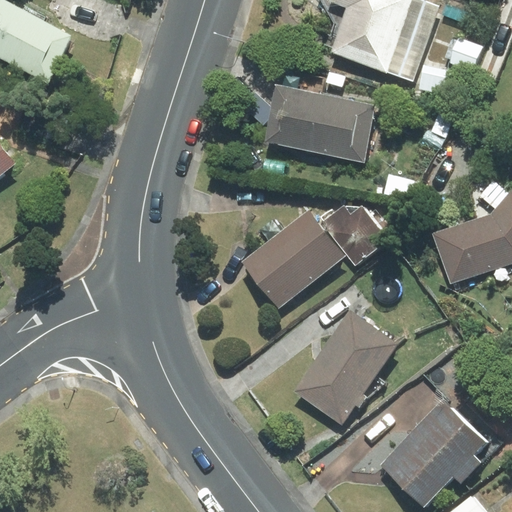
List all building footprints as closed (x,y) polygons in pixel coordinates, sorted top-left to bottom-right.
[(441,10),(413,0),(326,0),(323,8),(343,15),(329,54),(414,84),(441,10)] [(27,7),(21,16),(0,3),(0,60),(50,88),(74,45),(46,30),(51,20),(27,7)] [(328,81),(282,74),(280,91),(274,90),(265,153),(366,167),(373,108),(325,102),(328,81)] [(0,184),(15,173),(0,153),(0,184)] [(511,191),(489,219),(434,236),(451,287),(511,267),(511,191)] [(312,210),(243,266),(278,313),(348,261),(354,269),(392,242),(367,209),(343,208),(321,220),(312,210)] [(399,347),(348,317),(294,395),(343,428),(399,347)] [(488,444),(442,404),(379,470),(423,511),(424,511),(453,481),(462,489),(482,468),(474,460),(488,444)] [(482,511),(471,498),(454,511),(482,511)]
